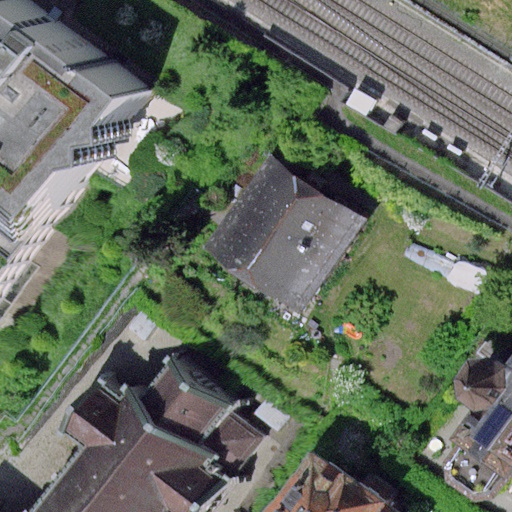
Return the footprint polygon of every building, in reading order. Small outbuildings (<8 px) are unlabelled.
[(0,14),(0,237),(15,248),(31,225),(66,249),(155,121),(0,14)] [(294,159),(237,246),(242,262),(322,320),(386,224),(294,159)] [(0,347),(66,249),(31,225),(15,248),(0,237),(0,347)] [(258,410),(192,366),(166,404),(151,393),(71,511),(21,511),(6,502),(0,510),(0,511),(238,511),(245,504),(255,463),(232,448),(258,410)] [(511,411),(511,430),(503,443),(511,449),(511,368),(502,379),(498,402),(511,411)] [(444,511),(342,449),(303,511),(444,511)]
